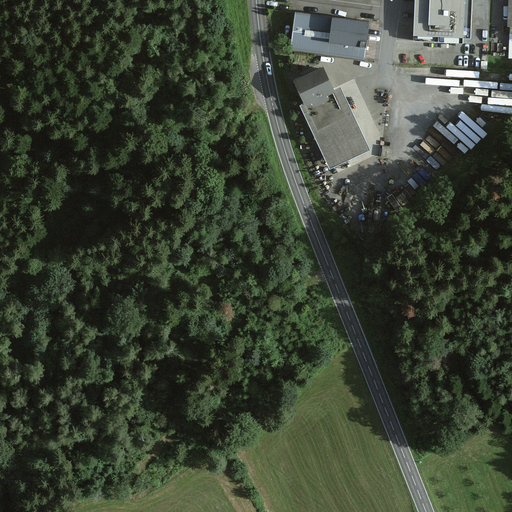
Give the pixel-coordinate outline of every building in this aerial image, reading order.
[(474,0),(424,0),(423,39),(473,40),(474,0)] [(379,21),(301,10),(295,50),(373,61),(379,21)] [(345,75),(311,90),(316,102),(308,106),(337,171),(379,152),(345,75)] [(443,139),(464,121),(455,111),(434,129),(443,139)] [(453,138),(462,148),(476,135),(467,125),(453,138)] [(453,158),(446,142),(433,148),(427,134),(416,139),(422,153),(432,149),(439,164),(453,158)]
